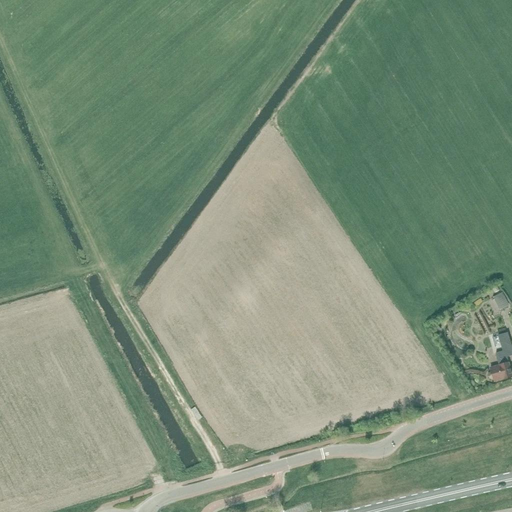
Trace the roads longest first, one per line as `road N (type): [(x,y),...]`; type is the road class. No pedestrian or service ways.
road 1 (tertiary): [(413,426),(375,451),(322,453),(162,497),(144,511)]
road 2 (track): [(113,288),(223,480)]
road 3 (primary): [(372,511),(511,479)]
